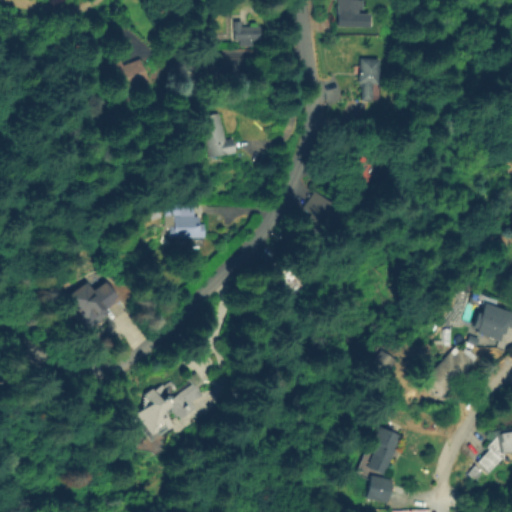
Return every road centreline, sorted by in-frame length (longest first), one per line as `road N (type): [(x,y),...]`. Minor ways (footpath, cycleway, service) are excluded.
road 1 (residential): [(293,0),(307,134),(277,205),(249,243),(142,344),(105,365),(65,364),(0,319)]
road 2 (residential): [(511,371),(463,429),(435,502)]
